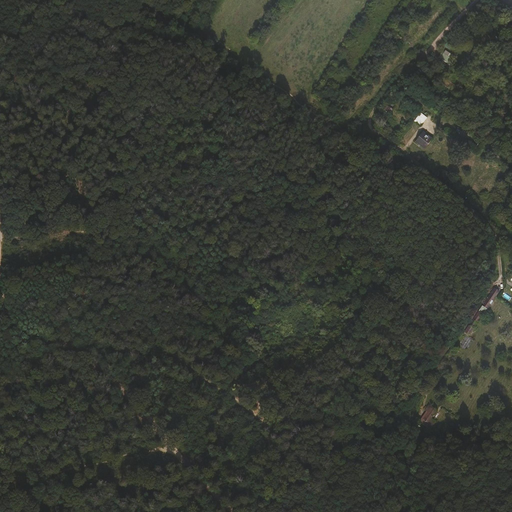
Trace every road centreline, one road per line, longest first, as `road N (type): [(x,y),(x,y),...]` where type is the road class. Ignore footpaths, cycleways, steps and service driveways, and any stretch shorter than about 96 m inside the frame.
road 1 (track): [(0,227),(3,276),(27,332),(82,346),(181,454)]
road 2 (track): [(82,346),(160,348),(246,410),(293,389),(323,345)]
road 3 (track): [(181,454),(56,467),(0,464)]
road 4 (track): [(368,124),(393,79),(476,0)]
road 5 (track): [(273,511),(276,451),(256,393)]
road 6 (track): [(511,238),(417,164)]
